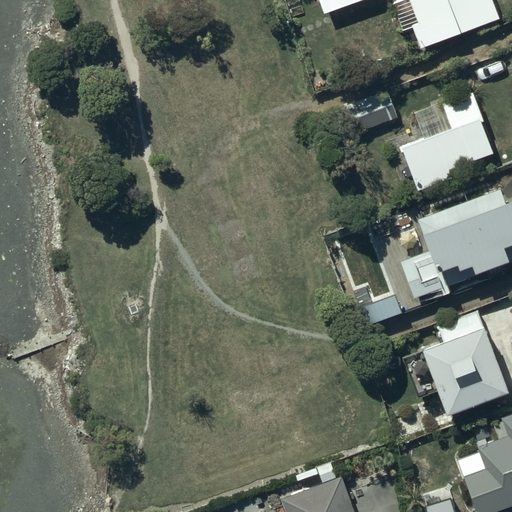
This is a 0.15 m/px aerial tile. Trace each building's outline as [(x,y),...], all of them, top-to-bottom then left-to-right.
[(318,0),(322,12),(357,0),(318,0)] [(393,0),(390,1),(401,30),(411,27),(417,46),(495,18),(488,0),(393,0)] [(395,118),(386,91),(338,106),(347,133),(395,118)] [(400,147),(416,190),(450,177),(447,169),(492,151),(468,91),(412,112),(423,138),(400,147)] [(511,198),(503,202),(501,197),(498,189),(417,218),(421,229),(418,230),(426,250),(400,260),(400,261),(413,296),(419,294),(422,302),(450,290),(447,284),(511,257),(511,198)] [(437,326),(442,340),(402,356),(416,396),(435,389),(444,412),(503,390),(483,339),(473,312),(437,326)] [(511,411),(500,416),(507,434),(476,446),(484,467),(462,475),(475,511),(497,511),(496,509),(511,502),(511,411)] [(352,511),(338,475),(279,498),(284,511),(352,511)]
